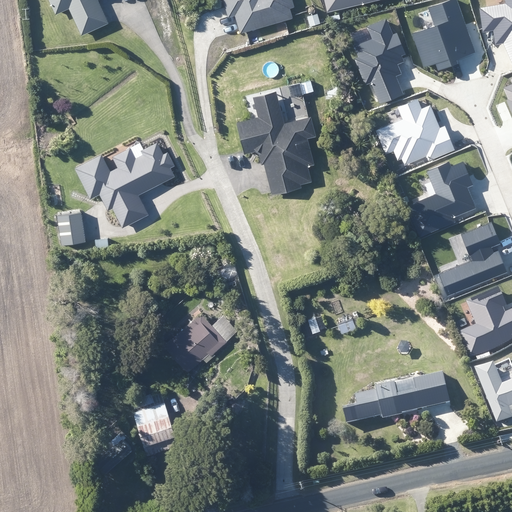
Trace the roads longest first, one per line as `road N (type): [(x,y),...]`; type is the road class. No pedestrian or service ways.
road 1 (unclassified): [(511,460),(281,511)]
road 2 (residential): [(464,89),(511,210)]
